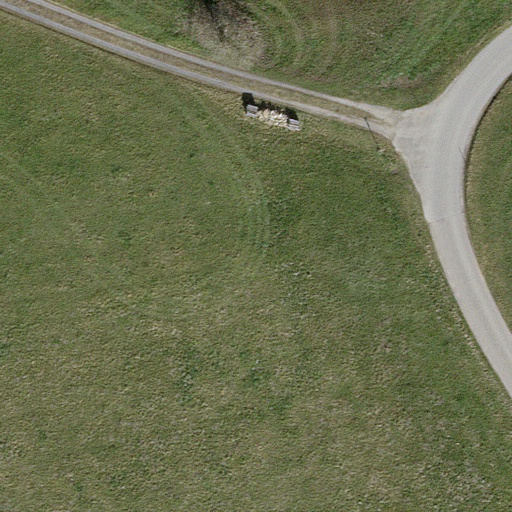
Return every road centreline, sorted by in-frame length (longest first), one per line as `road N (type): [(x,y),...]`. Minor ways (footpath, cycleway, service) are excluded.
road 1 (track): [(10,0),(205,74),(446,136)]
road 2 (residential): [(511,369),(455,253),(440,188),(456,113),(511,51)]
